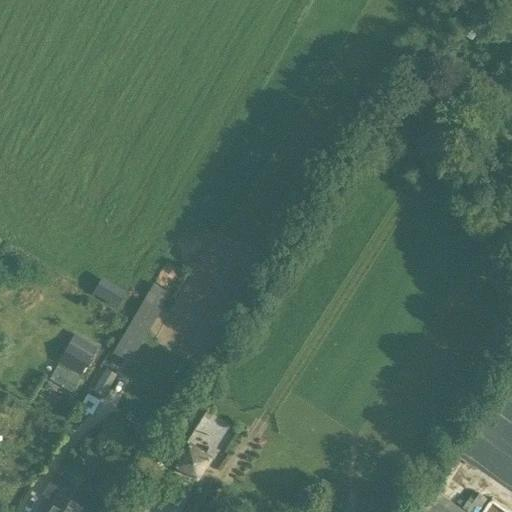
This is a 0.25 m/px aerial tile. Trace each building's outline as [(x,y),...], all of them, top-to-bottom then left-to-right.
[(103,274),(93,290),(118,304),(127,288),(103,274)] [(151,280),(114,352),(132,361),(169,289),(151,280)] [(75,334),(59,361),(82,374),(98,346),(75,334)] [(57,364),(49,378),(74,392),(82,378),(57,364)] [(92,389),(103,396),(116,375),(106,368),(92,389)] [(189,443),(175,467),(199,481),(213,456),(189,443)] [(84,511),(86,509),(65,496),(74,482),(56,470),(42,492),(54,499),(46,511),(84,511)] [(467,511),(434,489),(418,511),(467,511)]
